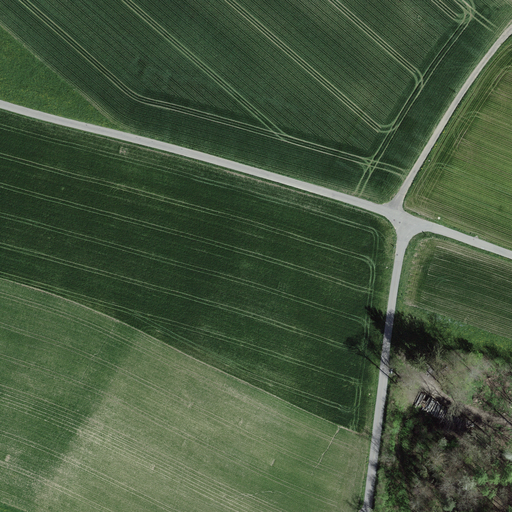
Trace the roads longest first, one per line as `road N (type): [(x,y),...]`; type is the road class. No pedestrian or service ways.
road 1 (unclassified): [(0,104),(392,213)]
road 2 (residential): [(368,511),(409,220)]
road 3 (unclassified): [(392,213),(457,99),(511,28)]
road 4 (track): [(388,337),(426,364),(511,390)]
